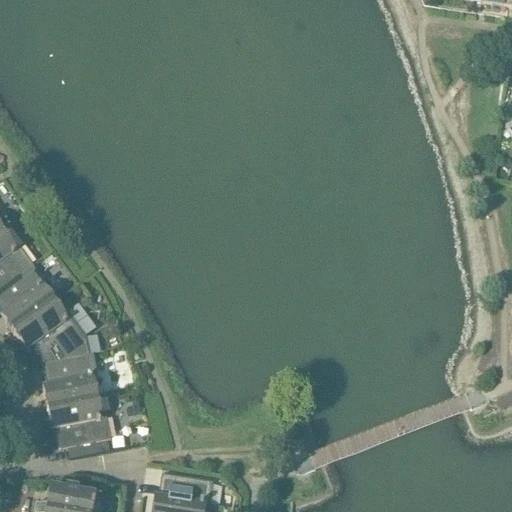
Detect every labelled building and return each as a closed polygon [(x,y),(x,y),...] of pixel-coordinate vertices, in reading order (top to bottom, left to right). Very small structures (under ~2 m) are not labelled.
[(511,0),(480,0),(480,6),(511,10),(511,0)] [(0,292),(32,269),(18,251),(15,254),(3,237),(0,238),(0,292)] [(12,337),(54,306),(45,294),(48,292),(32,269),(0,292),(0,313),(7,323),(4,325),(12,337)] [(54,306),(12,337),(21,349),(24,346),(41,369),(92,359),(92,358),(88,359),(85,341),(84,339),(94,332),(77,309),(67,316),(66,316),(63,318),(54,306)] [(92,359),(41,369),(47,397),(43,398),(46,412),(97,402),(94,387),(98,386),(92,359)] [(97,402),(46,412),(49,427),(53,426),(58,454),(109,444),(104,416),(100,417),(97,402)] [(151,511),(207,511),(212,487),(160,479),(156,508),(152,507),(151,511)] [(49,493),(45,511),(92,511),(99,507),(99,502),(76,498),(77,493),(64,491),(64,496),(49,493)]
